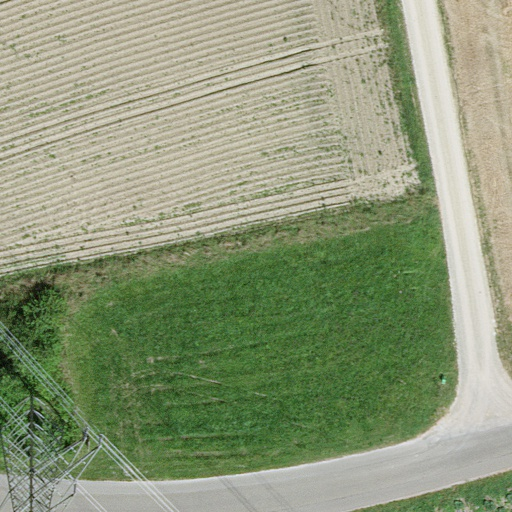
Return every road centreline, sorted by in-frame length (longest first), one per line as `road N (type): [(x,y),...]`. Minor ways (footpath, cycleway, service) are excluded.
road 1 (tertiary): [(0,497),(177,508),(511,443)]
road 2 (track): [(409,0),(491,449)]
